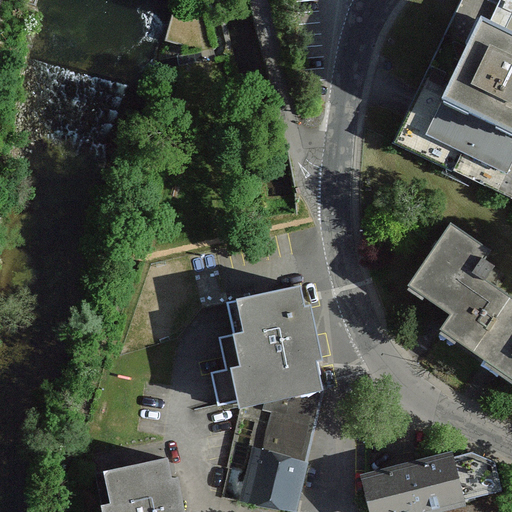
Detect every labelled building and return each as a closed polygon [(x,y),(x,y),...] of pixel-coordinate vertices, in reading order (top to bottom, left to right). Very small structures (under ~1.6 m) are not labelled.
[(511,126),(511,40),(472,23),(439,93),(511,126)] [(434,154),(452,159),(456,141),(438,137),(434,154)] [(511,378),(511,297),(474,272),(488,251),(449,225),(411,281),(447,306),(451,309),(438,329),(499,370),(511,378)] [(309,336),(298,284),(228,299),(235,332),(219,336),(226,368),(215,370),(223,405),(239,401),(240,406),(260,402),(321,389),(309,336)] [(300,459),(321,389),(260,402),(252,450),(300,459)] [(292,505),(300,459),(252,450),(243,495),(292,505)] [(469,450),(366,480),(374,511),(410,511),(411,511),(499,488),(492,459),(469,450)] [(170,511),(157,455),(96,469),(106,511),(170,511)] [(511,511),(511,485),(499,488),(411,511),(511,511)]
